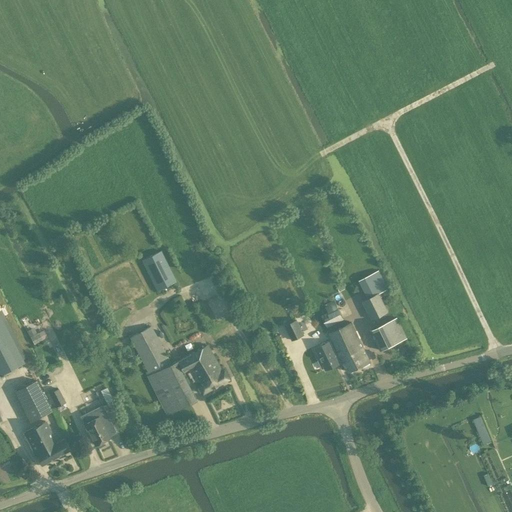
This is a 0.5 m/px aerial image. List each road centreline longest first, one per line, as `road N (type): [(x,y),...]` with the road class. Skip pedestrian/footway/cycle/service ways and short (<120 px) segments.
road 1 (track): [(498,354),(386,121),(494,64)]
road 2 (unclassified): [(0,506),(155,451),(335,402)]
road 3 (unclassified): [(335,402),(511,350)]
